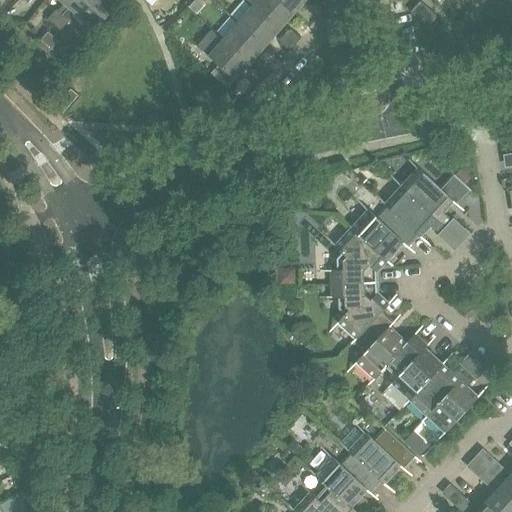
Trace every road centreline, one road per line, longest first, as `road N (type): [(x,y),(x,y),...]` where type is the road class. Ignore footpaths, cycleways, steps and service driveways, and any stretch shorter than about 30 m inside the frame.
road 1 (unclassified): [(90,217),(247,161),(402,121)]
road 2 (residential): [(511,346),(488,349),(428,297),(497,224)]
road 3 (tertiary): [(108,386),(119,356),(115,293),(90,217)]
road 4 (tertiary): [(65,225),(108,386)]
road 5 (residential): [(407,511),(481,428),(511,419)]
road 6 (residential): [(256,104),(348,0)]
road 7 (residential): [(402,121),(382,20),(368,0)]
road 8 (tertiary): [(108,386),(96,511)]
road 9 (tertiary): [(90,217),(37,139),(14,127)]
